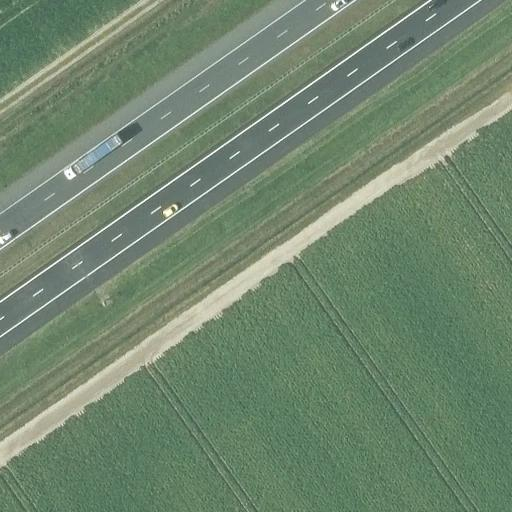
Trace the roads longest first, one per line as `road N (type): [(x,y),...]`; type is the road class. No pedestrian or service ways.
road 1 (motorway): [(0,319),(456,0)]
road 2 (motorway): [(333,0),(0,233)]
